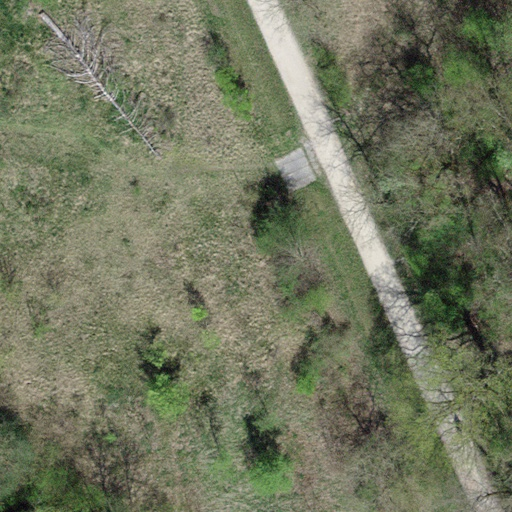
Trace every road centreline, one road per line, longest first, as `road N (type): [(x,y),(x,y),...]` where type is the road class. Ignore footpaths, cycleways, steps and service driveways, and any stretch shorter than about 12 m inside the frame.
road 1 (track): [(337,165),(491,511)]
road 2 (track): [(263,0),(337,165)]
